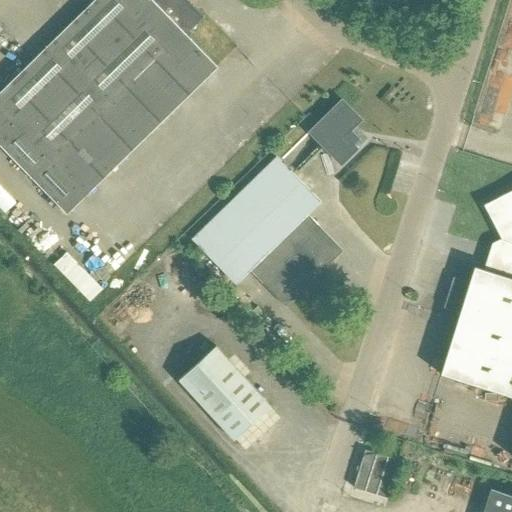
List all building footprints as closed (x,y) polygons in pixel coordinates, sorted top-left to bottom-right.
[(0,145),(66,214),(217,68),(186,35),(204,17),(187,0),(93,0),(0,91),(0,145)] [(345,136),(361,120),(341,100),(309,132),(341,165),(357,149),(345,136)] [(285,306),(341,250),(306,214),(319,202),(275,157),(191,240),(235,284),(249,270),(285,306)] [(459,312),(440,375),(511,397),(511,278),(511,279),(511,278),(511,190),(483,205),(501,239),(490,272),(474,267),(469,283),(453,279),(444,308),(459,312)] [(84,301),(97,289),(61,252),(48,264),(84,301)] [(269,407),(214,346),(177,380),(232,440),(269,407)] [(386,499),(398,461),(364,450),(352,488),(386,499)] [(511,511),(511,496),(490,490),(483,511),(511,511)]
